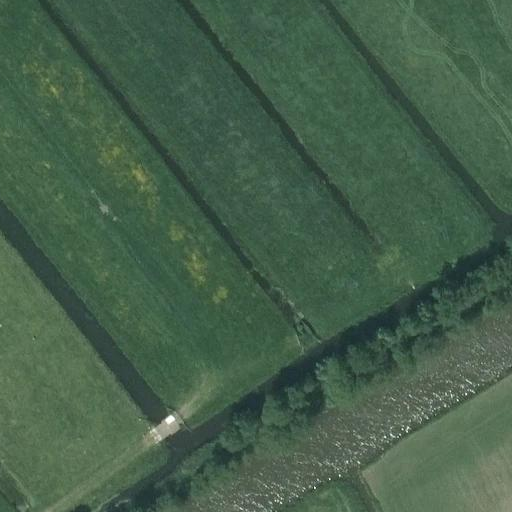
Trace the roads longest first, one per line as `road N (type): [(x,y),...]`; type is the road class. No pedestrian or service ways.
road 1 (track): [(0,58),(248,380),(54,511)]
road 2 (track): [(248,380),(440,258),(429,226),(249,0)]
